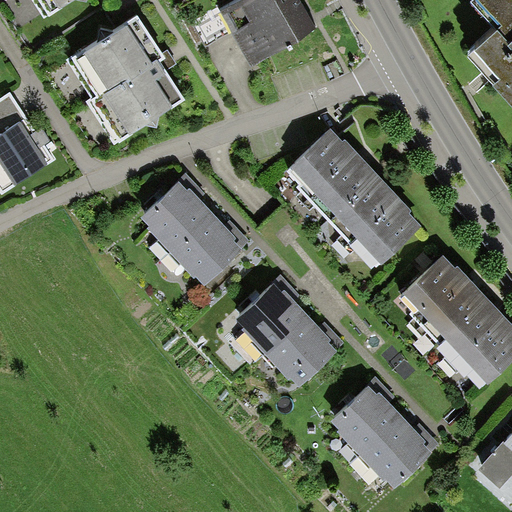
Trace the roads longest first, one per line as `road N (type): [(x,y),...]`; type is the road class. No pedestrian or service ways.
road 1 (residential): [(409,58),(52,198)]
road 2 (tertiary): [(409,58),(511,222)]
